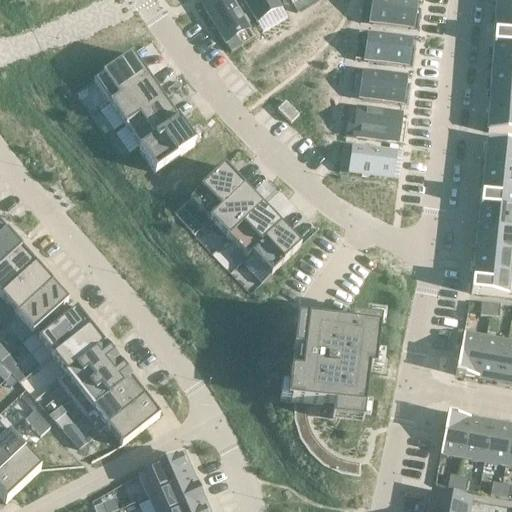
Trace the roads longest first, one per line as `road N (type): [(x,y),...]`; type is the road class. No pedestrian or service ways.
road 1 (residential): [(432,260),(343,215),(289,172),(186,61),(145,0)]
road 2 (residential): [(0,156),(152,333),(210,421)]
road 3 (residential): [(464,0),(432,260)]
road 4 (residential): [(35,511),(210,421)]
road 5 (residential): [(432,260),(409,388)]
road 6 (residential): [(409,388),(382,511)]
